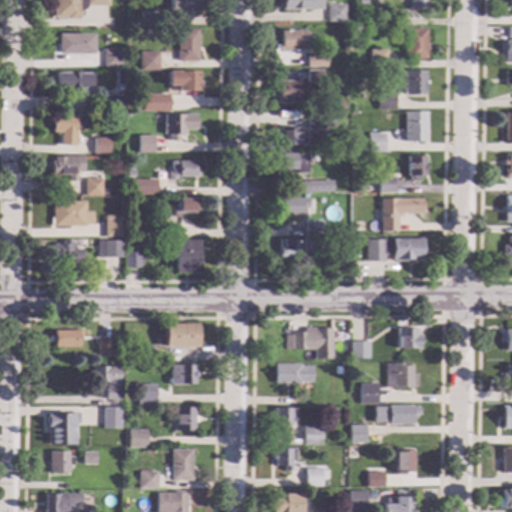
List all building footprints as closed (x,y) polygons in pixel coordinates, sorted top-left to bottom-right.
[(108,0),(108,6),(86,6),(86,9),(83,11),(79,12),(79,20),(66,20),(66,18),(53,18),(53,0),(108,0)] [(199,0),(199,12),(183,12),(182,15),(178,15),(178,12),(167,12),(167,0),(199,0)] [(319,0),(319,9),(281,9),(281,0),(319,0)] [(366,0),(366,9),(358,8),(358,0),(366,0)] [(427,0),(426,8),(409,8),(409,0),(427,0)] [(343,22),(326,22),(326,5),(343,5),(343,22)] [(404,26),(391,26),(391,12),(404,12),(404,26)] [(157,15),(156,27),(140,27),(140,14),(157,15)] [(197,62),(176,61),(177,30),(198,31),(197,62)] [(426,44),(428,44),(427,50),(426,50),(426,59),(404,59),(404,30),(426,30),(426,44)] [(304,50),(297,50),(297,53),(293,53),(293,50),(275,50),(275,45),(280,45),(280,31),(305,32),(304,50)] [(92,54),(57,54),(57,53),(54,53),(54,45),(57,45),(57,35),(92,36),(92,54)] [(351,40),(350,51),(342,51),(343,40),(351,40)] [(386,67),(369,67),(370,50),(386,51),(386,67)] [(121,68),(103,67),(103,51),(121,51),(121,68)] [(158,71),(138,71),(139,53),(158,53),(158,71)] [(324,68),(306,68),(306,56),(324,56),(324,68)] [(322,82),(306,82),(306,71),(322,71),(322,82)] [(425,95),(404,95),(404,71),(425,72),(425,95)] [(92,89),(81,88),(81,93),(61,93),(62,89),(56,89),(56,72),(92,73),(92,89)] [(197,92),(178,91),(178,86),(168,86),(168,75),(178,75),(178,72),(197,72),(197,92)] [(123,84),(116,84),(116,73),(124,73),(123,84)] [(298,103),(277,103),(277,82),(298,82),(298,103)] [(394,110),(377,110),(377,94),(394,94),(394,110)] [(124,113),(106,112),(106,96),(124,97),(124,113)] [(171,112),(146,112),(146,96),(171,96),(171,112)] [(426,143),(404,142),(404,112),(426,112),(426,143)] [(323,119),(327,120),(326,127),(324,127),(324,129),(306,129),(307,113),(323,114),(323,119)] [(195,126),(198,126),(198,129),(196,129),(196,131),(185,131),(185,135),(178,135),(178,142),(170,141),(170,135),(164,134),(164,114),(196,114),(195,126)] [(511,144),(503,144),(503,114),(511,114),(511,144)] [(75,146),(60,146),(60,134),(53,134),(53,115),(76,115),(75,146)] [(296,131),(303,131),(303,145),(281,144),(281,139),(277,139),(277,135),(281,135),(281,129),(296,129),(296,131)] [(384,152),(367,152),(367,134),(384,134),(384,152)] [(155,154),(135,153),(135,136),(155,136),(155,154)] [(110,146),(116,146),(115,154),(94,154),(94,139),(110,139),(110,146)] [(305,174),(284,173),(284,170),(279,170),(280,154),(306,155),(305,174)] [(425,176),(419,176),(419,182),(410,181),(411,177),(406,177),(406,157),(425,157),(425,176)] [(82,173),(76,172),(76,182),(67,182),(67,175),(51,175),(51,162),(54,162),(54,158),(83,158),(82,173)] [(194,169),(199,169),(198,177),(175,177),(175,180),(168,180),(168,174),(170,174),(170,162),(194,162),(194,169)] [(393,194),(378,193),(378,178),(393,178),(393,194)] [(101,190),(106,190),(106,195),(101,195),(101,196),(84,196),(84,179),(101,180),(101,190)] [(155,196),(133,196),(133,189),(139,189),(139,180),(155,180),(155,196)] [(331,194),(301,193),(301,181),(331,181),(331,194)] [(195,212),(181,212),(180,217),(174,217),(174,213),(176,213),(176,198),(195,198),(195,212)] [(421,215),(396,214),(396,231),(379,231),(379,199),(421,200),(421,215)] [(305,214),(279,214),(279,200),(305,200),(305,214)] [(84,212),(92,212),(92,224),(84,224),(84,227),(51,226),(51,202),(84,203),(84,212)] [(121,237),(103,237),(103,220),(121,220),(121,237)] [(322,236),(304,236),(304,223),(309,223),(322,223),(322,236)] [(179,237),(157,237),(157,236),(151,236),(151,228),(179,229),(179,237)] [(511,258),(506,258),(507,257),(502,257),(503,246),(507,246),(507,237),(511,237),(511,258)] [(318,254),(303,254),(303,239),(318,239),(318,254)] [(297,252),(292,252),(292,258),(278,258),(279,240),(297,240),(297,252)] [(422,261),(390,261),(390,254),(383,254),(383,262),(364,262),(364,240),(382,240),(423,240),(422,261)] [(120,259),(98,258),(98,241),(121,241),(120,259)] [(197,273),(172,273),(173,241),(197,241),(197,273)] [(68,243),(73,243),(73,247),(74,247),(74,249),(80,249),(80,262),(56,262),(56,258),(52,258),(52,245),(61,245),(61,242),(68,242),(68,243)] [(135,251),(140,251),(140,256),(142,256),(142,262),(140,262),(140,268),(122,268),(122,251),(128,251),(128,246),(135,246),(135,251)] [(196,349),(163,348),(164,324),(196,324),(196,349)] [(416,335),(419,335),(419,349),(394,349),(394,329),(416,329),(416,335)] [(331,360),(312,359),(313,351),(283,350),(283,335),(291,335),(291,334),(303,334),(303,330),(331,330),(331,360)] [(511,351),(503,351),(503,330),(511,330),(511,351)] [(77,348),(53,348),(53,343),(50,343),(50,336),(52,336),(52,331),(77,331),(77,348)] [(109,358),(97,358),(97,342),(109,342),(109,358)] [(365,359),(349,359),(349,343),(365,343),(365,359)] [(152,363),(135,363),(136,347),(152,347),(152,363)] [(401,367),(411,367),(411,375),(415,375),(415,388),(384,387),(384,364),(401,364),(401,367)] [(192,385),(169,384),(170,365),(193,365),(192,385)] [(299,367),(311,367),(311,383),(299,382),(299,384),(273,384),(273,365),(299,365),(299,367)] [(118,400),(104,400),(105,383),(92,383),(92,378),(88,378),(88,372),(93,372),(93,367),(119,367),(118,400)] [(375,405),(358,404),(359,384),(375,384),(375,405)] [(153,405),(136,405),(136,385),(153,385),(153,405)] [(133,404),(125,403),(125,396),(133,396),(133,404)] [(411,408),(418,408),(417,415),(411,415),(411,425),(372,424),(372,408),(386,408),(386,407),(411,407),(411,408)] [(511,429),(500,429),(500,407),(511,407),(511,429)] [(119,409),(118,430),(100,429),(101,408),(119,409)] [(192,432),(173,432),(173,408),(192,408),(192,432)] [(293,423),(290,423),(290,426),(274,426),(274,420),(271,420),(271,414),(273,414),(273,409),(293,409),(293,423)] [(78,424),(73,423),(72,446),(46,445),(46,414),(78,415),(78,424)] [(364,443),(348,443),(348,426),(364,426),(364,443)] [(319,446),(302,446),(302,427),(319,427),(319,446)] [(144,448),(126,448),(127,430),(144,431),(144,448)] [(293,462),(289,462),(289,471),(282,471),(282,467),(273,466),(273,460),(271,460),(271,456),(273,456),(273,449),(293,449),(293,462)] [(511,472),(500,472),(500,464),(497,464),(497,459),(500,459),(500,449),(511,449),(511,472)] [(189,481),(169,481),(170,450),(189,450),(189,481)] [(411,473),(404,473),(404,475),(396,475),(397,474),(392,474),(393,451),(411,451),(411,473)] [(67,458),(71,458),(71,466),(67,466),(66,473),(48,473),(48,452),(67,453),(67,458)] [(319,487),(303,487),(304,469),(319,469),(319,487)] [(154,490),(137,489),(137,472),(155,472),(154,490)] [(381,488),(364,488),(364,473),(382,473),(381,488)] [(511,490),(511,511),(509,511),(510,509),(495,509),(496,501),(499,501),(499,490),(511,490)] [(182,494),(184,494),(184,511),(154,511),(154,493),(172,493),(172,491),(182,492),(182,494)] [(364,511),(347,511),(347,491),(364,491),(364,511)] [(79,494),(79,507),(69,507),(69,511),(41,511),(42,493),(79,494)] [(299,511),(270,511),(270,494),(299,494),(299,511)] [(409,511),(381,511),(381,506),(383,506),(383,498),(410,498),(409,511)]
